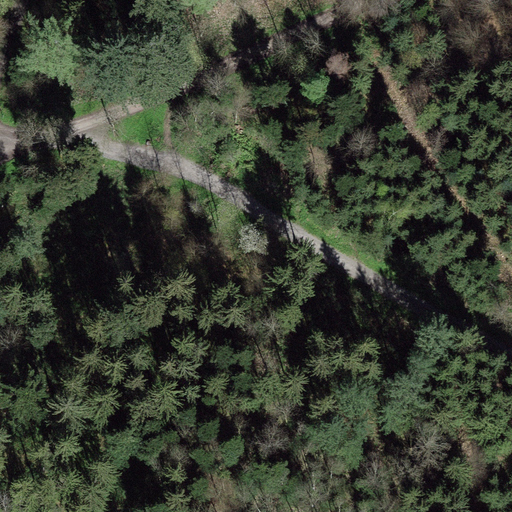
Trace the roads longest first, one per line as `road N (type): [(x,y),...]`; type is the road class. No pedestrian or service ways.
road 1 (track): [(39,134),(210,178),(335,259),(511,356)]
road 2 (track): [(392,0),(117,113),(11,142),(0,153)]
